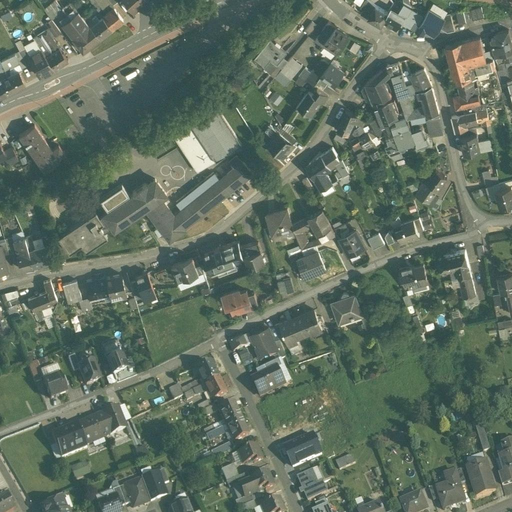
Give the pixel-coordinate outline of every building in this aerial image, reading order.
[(69,2),(63,8),(62,7),(61,7),(55,0),(54,0),(43,9),(51,19),(55,16),(62,24),(63,24),(68,20),(67,19),(77,11),(69,2)] [(89,0),(102,16),(114,8),(111,5),(107,0),(89,0)] [(124,0),(128,3),(127,4),(132,10),(143,0),(124,0)] [(364,9),(362,14),(368,18),(374,5),(368,2),(367,4),(364,9)] [(405,16),(402,20),(409,25),(417,11),(403,3),(398,12),(405,16)] [(379,8),(374,5),(368,18),(380,25),(383,21),(388,13),(379,8)] [(123,20),(114,8),(102,16),(111,28),(123,20)] [(388,13),(383,21),(396,29),(402,20),(405,16),(398,12),(391,8),(388,13)] [(480,8),(470,10),(470,11),(472,21),(483,18),(480,8)] [(424,16),(415,29),(422,34),(425,29),(433,35),(438,27),(443,18),(428,9),(424,16)] [(77,11),(67,19),(68,20),(75,28),(79,28),(80,30),(88,24),(77,11)] [(417,11),(409,25),(415,29),(424,16),(417,11)] [(462,11),(456,12),(459,24),(465,22),(463,13),(462,11)] [(468,12),(463,13),(465,22),(472,21),(470,11),(468,12)] [(443,18),(438,27),(446,32),(454,31),(449,13),(445,14),(443,18)] [(102,16),(90,26),(100,37),(111,28),(102,16)] [(60,31),(51,19),(46,23),(54,35),(60,31)] [(75,28),(68,20),(63,24),(73,36),(80,30),(79,28),(75,28)] [(312,21),(304,30),(309,34),(317,24),(312,21)] [(329,21),(323,29),(330,34),(336,25),(329,21)] [(73,36),(71,37),(82,51),(100,37),(90,26),(88,24),(80,30),(73,36)] [(349,35),(336,25),(330,34),(325,41),(338,50),(349,35)] [(323,29),(315,40),(323,45),(325,41),(330,34),(323,29)] [(511,52),(511,49),(508,31),(495,34),(497,39),(498,43),(499,49),(501,48),(503,54),(511,52)] [(56,44),(51,36),(46,39),(47,42),(51,47),(56,44)] [(481,38),(472,40),(476,63),(486,61),(481,38)] [(285,52),(268,39),(254,57),(263,65),(271,59),(276,63),(285,52)] [(466,54),(449,59),(450,66),(466,62),(468,67),(475,65),(475,64),(476,63),(472,40),(463,42),(466,54)] [(338,50),(325,41),(323,45),(324,46),(321,50),(333,58),(338,50)] [(463,42),(445,46),(449,59),(466,54),(463,42)] [(46,51),(41,43),(38,45),(40,49),(43,53),(46,51)] [(495,44),(493,45),(496,57),(503,54),(501,48),(499,49),(498,43),(495,44)] [(53,51),(45,56),(53,69),(54,70),(67,61),(58,47),(53,51)] [(25,48),(19,51),(27,65),(32,62),(28,55),(29,55),(25,48)] [(29,55),(28,55),(32,62),(40,76),(53,69),(45,56),(43,53),(40,49),(29,55)] [(27,65),(19,51),(15,53),(18,61),(21,68),(27,65)] [(511,52),(503,54),(496,57),(498,65),(502,64),(505,63),(511,61),(511,52)] [(15,53),(0,59),(0,61),(3,68),(18,61),(15,53)] [(301,65),(291,56),(280,70),(290,79),(301,65)] [(318,63),(312,71),(306,67),(299,76),(306,81),(307,79),(314,85),(318,80),(321,75),(330,62),(323,58),(319,64),(318,63)] [(476,63),(475,64),(475,65),(477,74),(493,69),(490,60),(486,61),(476,63)] [(399,61),(387,64),(390,74),(391,74),(394,84),(404,79),(403,77),(399,61)] [(330,62),(321,75),(330,81),(335,85),(344,72),(330,62)] [(466,62),(450,66),(455,84),(457,83),(471,80),(468,67),(466,62)] [(387,64),(366,84),(372,98),(373,103),(382,100),(390,97),(384,83),(384,80),(386,79),(390,74),(387,64)] [(424,68),(410,74),(414,83),(412,84),(416,91),(417,91),(431,85),(424,68)] [(18,70),(0,79),(0,82),(1,85),(6,94),(25,84),(18,70)] [(284,85),(290,79),(280,70),(274,77),(284,85)] [(510,79),(508,72),(505,73),(504,71),(499,72),(501,82),(504,81),(507,80),(510,80),(510,79)] [(410,74),(403,77),(404,79),(406,86),(412,84),(414,83),(410,74)] [(330,81),(321,75),(318,80),(326,86),(330,81)] [(404,79),(394,84),(396,90),(406,86),(404,79)] [(471,80),(457,83),(460,95),(471,92),(471,90),(474,89),(471,80)] [(324,93),(312,84),(308,90),(320,99),(324,93)] [(372,98),(366,84),(361,90),(366,102),(372,98)] [(406,86),(396,90),(398,98),(409,94),(413,92),(416,91),(412,84),(406,86)] [(431,85),(417,91),(419,96),(422,96),(433,93),(431,85)] [(320,99),(308,90),(296,108),(303,113),(304,111),(310,115),(321,100),(320,99)] [(273,91),(269,99),(278,104),(282,96),(273,91)] [(510,91),(501,94),(503,100),(511,98),(510,92),(510,91)] [(460,95),(453,96),(456,111),(481,105),(479,95),(473,96),(471,92),(460,95)] [(324,93),(320,99),(325,103),(330,96),(324,93)] [(433,93),(422,96),(425,106),(427,115),(439,113),(433,93)] [(409,94),(399,98),(404,112),(414,110),(413,109),(409,96),(409,94)] [(242,147),(212,100),(186,116),(216,163),(225,157),(239,148),(242,147)] [(382,100),(373,103),(378,117),(382,130),(383,130),(384,134),(387,141),(388,145),(396,142),(391,126),(389,120),(396,118),(398,118),(397,115),(391,100),(383,103),(382,100)] [(481,105),(456,111),(458,116),(476,111),(487,109),(486,104),(483,105),(481,105)] [(414,110),(404,112),(404,113),(405,116),(406,119),(407,119),(427,115),(425,106),(413,109),(414,110)] [(489,120),(487,109),(476,111),(479,122),(483,121),(485,127),(487,127),(489,134),(492,134),(490,124),(492,124),(491,120),(489,120)] [(359,115),(346,110),(343,117),(354,121),(361,124),(363,119),(359,115)] [(458,116),(451,118),(455,134),(459,133),(466,131),(465,125),(479,122),(476,111),(458,116)] [(216,163),(186,116),(167,128),(197,174),(216,163)] [(343,117),(337,131),(347,135),(354,121),(343,117)] [(382,130),(378,117),(369,122),(371,125),(378,138),(384,134),(383,130),(382,130)] [(439,118),(427,121),(430,137),(442,134),(439,118)] [(365,122),(363,119),(361,124),(356,129),(359,139),(366,134),(363,128),(365,122)] [(398,124),(391,126),(396,142),(399,149),(399,150),(416,143),(407,120),(398,124)] [(291,125),(286,121),(282,127),(283,129),(287,132),(291,125)] [(34,124),(19,135),(44,171),(59,161),(57,158),(64,153),(59,145),(52,150),(34,124)] [(466,131),(459,133),(460,139),(477,135),(476,129),(466,131)] [(283,137),(278,132),(267,145),(283,159),(294,146),(292,145),(283,137)] [(297,140),(287,132),(283,137),(292,145),(297,140)] [(359,139),(358,139),(361,143),(364,150),(374,144),(368,133),(359,139)] [(336,134),(333,138),(342,144),(345,139),(336,134)] [(460,139),(464,156),(481,153),(479,144),(477,135),(460,139)] [(358,138),(351,142),(354,147),(361,143),(358,139),(358,138)] [(396,142),(388,145),(390,153),(399,149),(396,142)] [(490,142),(479,144),(481,153),(492,150),(490,142)] [(361,143),(354,147),(352,148),(355,155),(364,151),(364,150),(361,143)] [(388,145),(385,146),(387,153),(391,160),(402,157),(399,150),(399,149),(390,153),(388,145)] [(4,153),(2,154),(5,160),(8,166),(18,161),(12,148),(4,153)] [(242,153),(239,148),(225,157),(230,163),(237,157),(242,153)] [(332,149),(321,156),(322,158),(330,169),(336,165),(340,162),(335,156),(337,155),(332,149)] [(237,157),(230,163),(235,170),(234,170),(246,182),(245,183),(254,177),(237,157)] [(321,191),(332,185),(324,173),(330,169),(322,158),(307,168),(321,191)] [(340,162),(336,165),(339,170),(345,167),(342,161),(340,162)] [(348,174),(345,167),(339,170),(334,173),(338,179),(348,174)] [(220,182),(208,192),(219,204),(245,183),(246,182),(234,170),(220,182)] [(427,184),(426,185),(438,193),(447,179),(436,171),(427,184)] [(491,180),(489,172),(483,174),(486,190),(493,188),(499,186),(497,179),(491,180)] [(214,176),(176,207),(181,214),(208,192),(220,182),(214,176)] [(307,179),(302,182),(307,192),(312,189),(311,187),(310,184),(307,179)] [(133,196),(102,217),(102,218),(111,230),(113,234),(144,213),(161,201),(166,198),(154,182),(146,188),(145,186),(132,195),(133,196)] [(511,182),(499,186),(493,188),(495,193),(511,189),(511,191),(511,182)] [(438,193),(426,185),(427,184),(425,183),(415,197),(428,207),(438,193)] [(511,191),(511,189),(495,193),(500,211),(511,207),(511,191)] [(181,214),(174,220),(183,233),(219,204),(208,192),(181,214)] [(174,220),(161,201),(144,213),(165,241),(169,247),(185,235),(183,233),(174,220)] [(287,210),(266,216),(272,237),(294,231),(292,227),(287,210)] [(331,229),(322,211),(308,218),(312,226),(315,230),(319,237),(331,229)] [(94,214),(57,239),(69,256),(81,248),(85,255),(107,241),(103,236),(111,230),(102,218),(99,220),(94,214)] [(420,221),(423,233),(433,229),(431,222),(430,222),(428,215),(425,215),(426,219),(420,221)] [(312,226),(308,218),(292,227),(294,231),(295,235),(312,226)] [(420,221),(419,220),(413,222),(417,235),(423,233),(420,221)] [(413,222),(401,226),(402,231),(395,233),(399,245),(419,239),(417,235),(413,222)] [(345,225),(334,230),(337,236),(348,231),(345,225)] [(158,231),(154,234),(160,244),(165,241),(158,231)] [(356,231),(339,240),(349,259),(366,250),(356,231)] [(389,232),(384,238),(387,246),(393,244),(389,232)] [(379,235),(367,241),(373,252),(384,246),(379,235)] [(13,239),(5,242),(9,256),(9,258),(17,255),(14,244),(13,239)] [(34,253),(31,239),(26,241),(29,254),(34,253)] [(26,241),(14,244),(17,255),(18,257),(18,258),(29,254),(26,241)] [(5,244),(0,245),(0,249),(1,249),(3,258),(9,256),(5,244)] [(257,245),(239,251),(242,259),(260,253),(257,245)] [(239,251),(238,246),(204,258),(205,262),(210,277),(244,265),(242,259),(239,251)] [(287,250),(288,256),(301,252),(300,247),(287,250)] [(34,253),(29,254),(34,269),(49,265),(45,250),(34,253)] [(482,250),(476,251),(478,262),(484,260),(482,250)] [(260,253),(242,259),(244,265),(246,264),(247,267),(252,265),(254,270),(264,266),(260,253)] [(326,271),(318,253),(297,262),(305,280),(326,271)] [(29,254),(18,258),(18,257),(17,257),(22,273),(34,270),(34,269),(29,254)] [(464,254),(437,260),(441,274),(455,271),(455,270),(467,267),(464,254)] [(192,262),(172,270),(175,278),(180,276),(183,284),(198,278),(196,271),(192,262)] [(210,277),(205,262),(199,264),(201,269),(203,276),(204,279),(210,277)] [(423,267),(414,269),(413,268),(399,271),(406,289),(427,284),(423,267)] [(470,277),(467,267),(455,270),(455,271),(457,280),(470,277)] [(283,275),(276,277),(277,283),(283,282),(285,281),(283,275)] [(511,275),(498,278),(501,295),(507,294),(511,292),(511,275)] [(470,277),(457,280),(462,301),(474,298),(470,277)] [(148,278),(135,282),(137,286),(143,302),(144,304),(156,299),(148,278)] [(123,279),(107,282),(110,298),(110,300),(122,298),(124,303),(127,303),(123,279)] [(285,281),(283,282),(286,293),(287,295),(294,293),(291,280),(285,281)] [(107,282),(87,286),(90,303),(110,298),(107,282)] [(283,282),(277,283),(280,294),(286,293),(283,282)] [(51,284),(44,286),(47,295),(51,305),(57,303),(54,294),(55,293),(51,284)] [(77,285),(63,289),(68,308),(82,304),(77,285)] [(136,305),(143,302),(137,286),(130,288),(136,305)] [(7,302),(19,299),(17,292),(5,296),(7,302)] [(246,292),(239,294),(238,292),(222,297),(226,309),(230,307),(233,316),(250,310),(251,310),(248,297),(246,292)] [(343,294),(342,296),(341,297),(341,298),(342,302),(340,303),(339,302),(338,301),(331,304),(338,324),(360,316),(361,316),(361,315),(354,296),(349,298),(349,296),(348,295),(346,294),(344,294),(343,294)] [(47,295),(29,303),(34,315),(35,315),(41,312),(41,311),(41,310),(43,309),(51,305),(47,295)] [(254,295),(248,297),(251,310),(250,310),(251,312),(258,310),(254,295)] [(409,295),(403,296),(405,307),(412,305),(409,295)] [(499,295),(492,297),(494,308),(501,306),(499,295)] [(462,301),(464,309),(476,306),(474,298),(462,301)] [(18,300),(5,305),(7,312),(20,306),(18,300)] [(134,303),(129,305),(132,314),(137,313),(134,303)] [(404,309),(372,320),(375,330),(407,319),(404,309)] [(314,312),(302,317),(309,334),(310,336),(321,332),(314,312)] [(367,313),(361,315),(361,316),(360,316),(366,333),(372,330),(367,313)] [(302,317),(286,323),(286,322),(279,325),(284,339),(288,347),(298,344),(296,339),(309,334),(302,317)] [(511,328),(511,321),(497,324),(498,331),(511,328)] [(284,339),(279,325),(273,327),(279,341),(284,339)] [(268,330),(250,337),(252,342),(258,355),(267,352),(269,355),(277,352),(274,343),(268,330)] [(250,337),(249,333),(243,336),(246,344),(252,342),(250,337)] [(243,336),(230,342),(233,350),(238,348),(246,344),(243,336)] [(279,341),(274,343),(277,352),(279,357),(285,355),(279,341)] [(246,344),(238,348),(240,352),(238,353),(240,358),(242,358),(251,354),(246,344)] [(298,344),(288,347),(291,355),(301,351),(298,344)] [(127,367),(120,349),(106,355),(113,372),(127,367)] [(74,354),(68,356),(74,369),(80,367),(79,365),(74,354)] [(130,358),(124,360),(128,369),(134,367),(130,358)] [(278,359),(265,365),(268,371),(276,367),(276,368),(281,365),(278,359)] [(36,360),(28,364),(35,381),(43,378),(40,371),(41,371),(39,366),(36,360)] [(93,360),(79,365),(80,367),(86,383),(100,378),(93,360)] [(210,361),(195,369),(203,384),(217,377),(210,361)] [(41,371),(40,371),(43,378),(44,380),(61,373),(61,374),(63,373),(59,363),(41,371)] [(268,371),(252,378),(260,395),(283,384),(276,368),(276,367),(268,371)] [(61,373),(44,380),(51,398),(68,391),(61,374),(61,373)] [(217,377),(203,384),(211,400),(226,392),(217,377)] [(179,383),(168,388),(174,398),(183,394),(181,388),(179,383)] [(181,388),(183,394),(192,389),(189,384),(181,388)] [(192,389),(183,394),(186,399),(195,394),(192,389)] [(208,400),(197,405),(200,411),(203,409),(211,406),(208,400)] [(233,402),(218,409),(225,425),(241,418),(233,402)] [(211,406),(203,409),(206,415),(216,411),(213,405),(211,406)] [(118,406),(102,412),(111,433),(126,426),(118,406)] [(111,433),(102,412),(96,415),(104,435),(111,433)] [(96,415),(77,423),(85,443),(104,435),(96,415)] [(241,418),(225,425),(233,442),(248,434),(241,418)] [(77,423),(52,434),(61,456),(86,446),(85,443),(77,423)] [(490,448),(483,425),(476,427),(484,450),(490,448)] [(214,431),(205,435),(208,441),(217,436),(214,431)] [(303,433),(290,439),(293,444),(305,439),(303,433)] [(284,448),(293,466),(321,454),(313,435),(305,439),(293,444),(284,448)] [(511,441),(504,444),(508,454),(499,457),(504,473),(511,470),(511,441)] [(231,442),(211,451),(214,457),(233,448),(231,442)] [(144,445),(134,449),(140,462),(151,458),(144,445)] [(255,445),(231,455),(236,467),(244,464),(245,467),(261,459),(255,445)] [(339,469),(356,462),(352,453),(336,460),(339,469)] [(74,478),(90,472),(85,460),(69,466),(74,478)] [(487,460),(467,467),(476,497),(496,491),(487,460)] [(232,464),(220,469),(226,482),(238,477),(234,468),(233,468),(232,464)] [(310,466),(300,470),(302,475),(312,471),(310,466)] [(163,470),(158,473),(163,486),(168,483),(163,470)] [(462,470),(456,471),(460,484),(466,482),(462,470)] [(511,470),(504,473),(499,474),(503,485),(511,481),(511,470)] [(249,479),(249,480),(254,491),(257,490),(263,487),(264,489),(273,486),(267,471),(249,479)] [(318,483),(313,471),(312,471),(302,475),(297,478),(307,501),(328,492),(323,481),(318,483)] [(456,471),(446,475),(449,484),(437,487),(437,488),(440,498),(444,509),(465,501),(460,484),(456,471)] [(141,479),(150,501),(166,495),(163,486),(158,473),(141,479)] [(238,477),(226,482),(229,488),(237,485),(237,484),(249,480),(249,479),(247,473),(238,477)] [(141,479),(124,486),(131,503),(133,508),(150,501),(141,479)] [(111,489),(122,486),(120,480),(109,484),(111,489)] [(249,480),(237,484),(237,485),(243,498),(244,499),(251,496),(258,493),(257,490),(254,491),(249,480)] [(124,486),(119,488),(125,505),(131,503),(124,486)] [(437,486),(429,488),(434,500),(440,498),(437,488),(437,487),(437,486)] [(119,488),(113,490),(115,496),(120,507),(125,505),(119,488)] [(64,492),(51,497),(53,503),(62,499),(62,500),(66,498),(64,492)] [(421,493),(402,501),(406,511),(421,511),(428,509),(421,493)] [(6,495),(0,498),(0,511),(7,511),(14,509),(6,495)] [(115,496),(98,503),(101,511),(120,511),(122,511),(120,507),(115,496)] [(243,498),(235,502),(238,509),(242,507),(253,502),(251,496),(244,499),(243,498)] [(53,503),(41,507),(43,511),(60,511),(66,510),(62,500),(62,499),(53,503)] [(325,499),(315,504),(317,509),(327,505),(325,499)] [(190,511),(186,500),(169,507),(171,511),(169,511),(168,511),(190,511)] [(283,511),(279,500),(261,507),(262,511),(283,511)] [(253,502),(242,507),(243,511),(248,511),(256,509),(253,502)]
